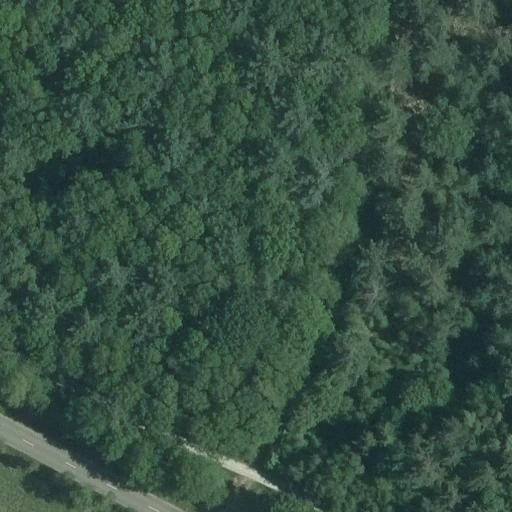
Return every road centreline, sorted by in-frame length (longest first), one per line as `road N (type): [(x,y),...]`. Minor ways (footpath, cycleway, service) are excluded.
road 1 (track): [(250,476),(327,312),(384,0)]
road 2 (tertiary): [(156,511),(0,428)]
